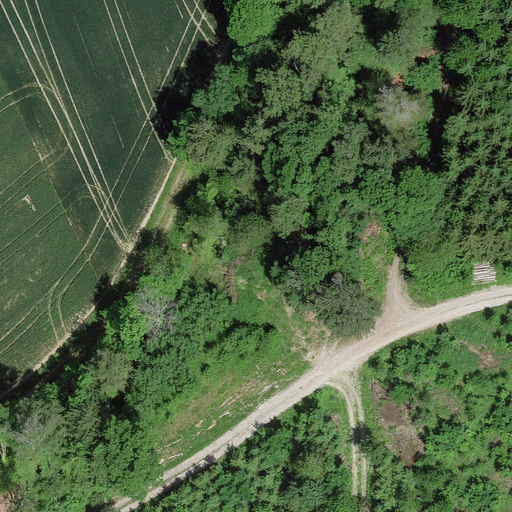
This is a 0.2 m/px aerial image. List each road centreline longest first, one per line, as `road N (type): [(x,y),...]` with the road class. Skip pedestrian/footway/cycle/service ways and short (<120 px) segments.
road 1 (track): [(263,0),(174,208),(115,309),(69,362),(0,416)]
road 2 (track): [(110,511),(391,321),(511,294)]
